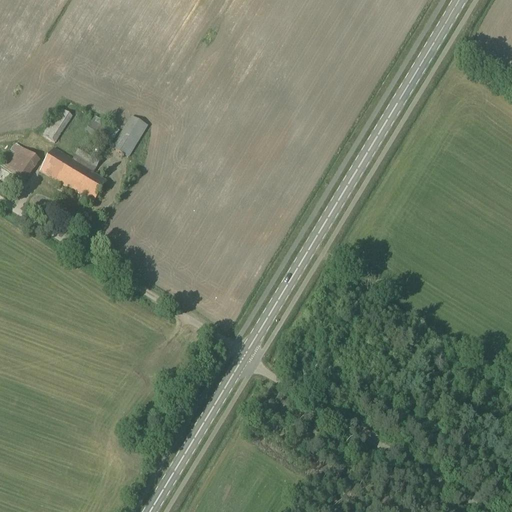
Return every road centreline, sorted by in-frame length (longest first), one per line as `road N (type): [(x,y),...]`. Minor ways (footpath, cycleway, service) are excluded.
road 1 (secondary): [(243,357),(460,0)]
road 2 (unclassified): [(488,511),(243,357)]
road 3 (unclassified): [(243,357),(9,199)]
road 4 (secondary): [(150,511),(243,357)]
